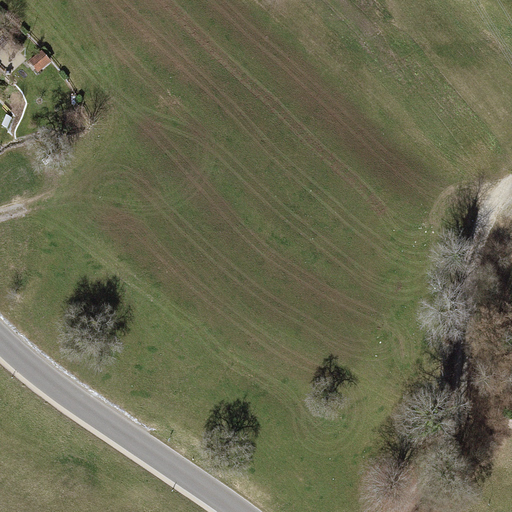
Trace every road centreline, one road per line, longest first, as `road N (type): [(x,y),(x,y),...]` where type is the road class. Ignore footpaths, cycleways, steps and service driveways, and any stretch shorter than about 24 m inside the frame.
road 1 (track): [(399,511),(446,446),(477,243),(511,196)]
road 2 (tertiary): [(0,337),(239,511)]
